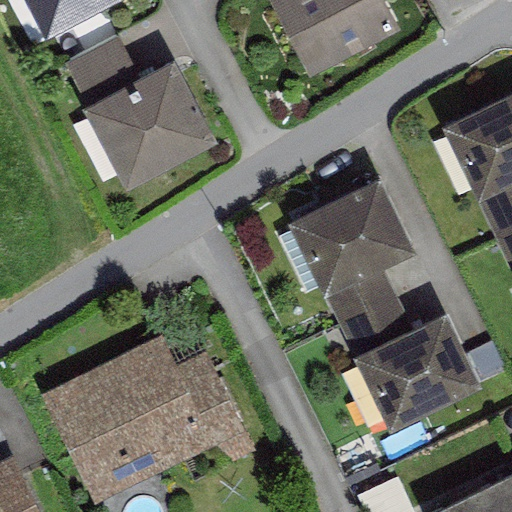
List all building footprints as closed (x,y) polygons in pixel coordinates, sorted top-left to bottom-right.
[(30,0),(45,27),(96,0),(30,0)] [(276,0),(308,60),(398,13),(391,0),(276,0)] [(173,49),(81,97),(124,179),(216,131),(173,49)] [(511,80),(442,114),(476,184),(478,189),(511,172),(511,80)] [(379,167),(288,211),(324,285),(378,259),(414,241),(379,167)] [(511,172),(478,189),(476,184),(471,187),(511,269),(511,172)] [(409,317),(378,259),(324,285),(351,345),(409,317)] [(481,377),(443,301),(409,317),(351,345),(388,422),(481,377)] [(160,327),(38,387),(92,498),(213,439),(230,455),(253,444),(205,345),(176,359),(160,327)] [(0,511),(41,511),(13,451),(0,456),(0,511)] [(511,511),(511,461),(424,505),(427,511),(511,511)]
